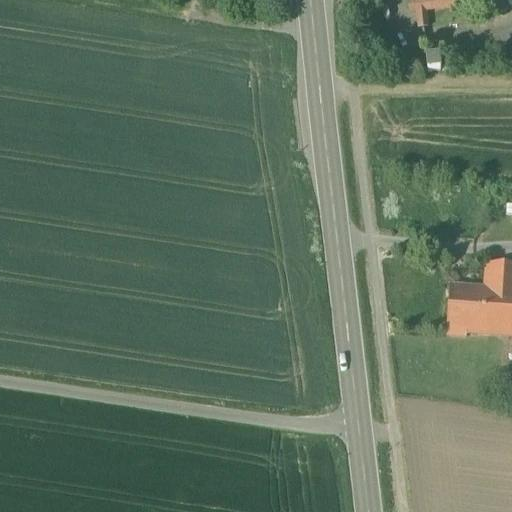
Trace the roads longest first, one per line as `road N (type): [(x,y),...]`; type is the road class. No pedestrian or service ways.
road 1 (secondary): [(309,0),(358,432)]
road 2 (unclassified): [(0,385),(358,432)]
road 3 (track): [(319,89),(511,87)]
